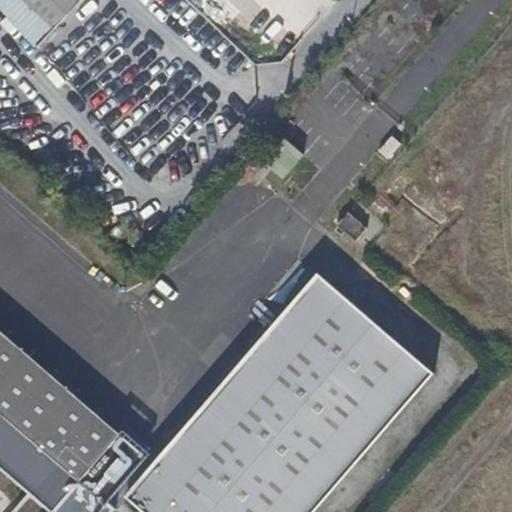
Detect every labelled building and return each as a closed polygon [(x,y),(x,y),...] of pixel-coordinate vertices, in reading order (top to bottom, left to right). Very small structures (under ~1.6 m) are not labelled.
[(0,0),(0,8),(36,48),(81,0),(0,0)] [(284,180),(304,156),(277,132),(257,156),(284,180)] [(390,160),(401,141),(390,135),(379,154),(390,160)] [(366,228),(349,212),(337,226),(356,243),(368,229),(366,228)] [(315,511),(435,374),(319,274),(126,497),(143,511),(315,511)] [(0,468),(49,511),(76,478),(81,482),(122,435),(0,329),(0,468)] [(106,511),(149,461),(122,435),(81,482),(76,478),(49,511),(50,511),(106,511)]
